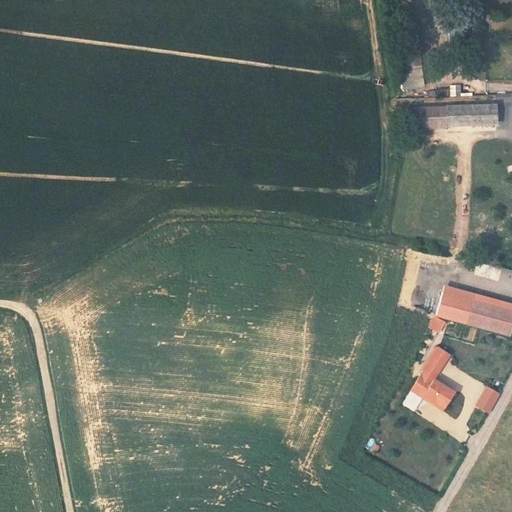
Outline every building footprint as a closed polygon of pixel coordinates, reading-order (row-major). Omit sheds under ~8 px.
[(399,56),(400,87),(423,86),(421,55),(399,56)] [(460,95),(460,84),(449,84),(450,95),(460,95)] [(491,100),(445,102),(447,120),(492,117),(491,100)] [(445,102),(408,104),(409,122),(447,120),(445,102)] [(511,157),(501,158),(504,177),(511,175),(511,157)] [(511,323),(511,303),(443,285),(435,316),(509,335),(511,323)] [(444,322),(434,317),(428,327),(438,332),(444,322)] [(449,354),(438,348),(431,358),(442,364),(449,354)] [(442,364),(431,358),(421,374),(432,381),(433,379),(442,364)] [(432,381),(421,374),(411,390),(425,399),(427,397),(443,407),(453,392),(433,379),(432,381)] [(488,412),(499,393),(486,386),(475,405),(488,412)] [(427,397),(425,399),(441,410),(443,407),(427,397)] [(368,448),(376,452),(380,445),(371,441),(368,448)]
